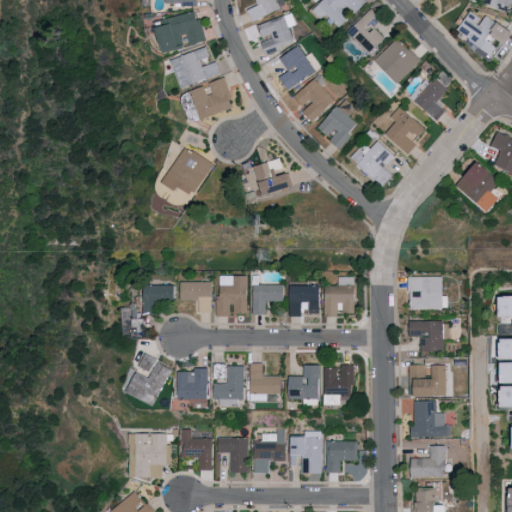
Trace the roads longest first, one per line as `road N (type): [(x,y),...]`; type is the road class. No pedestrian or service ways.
road 1 (residential): [(393,229),(290,140),(234,46),(223,0)]
road 2 (residential): [(388,511),(382,274),(393,229)]
road 3 (residential): [(182,496),(388,498)]
road 4 (residential): [(179,342),(384,340)]
road 5 (residential): [(393,229),(511,80)]
road 6 (residential): [(395,0),(493,102),(511,111)]
